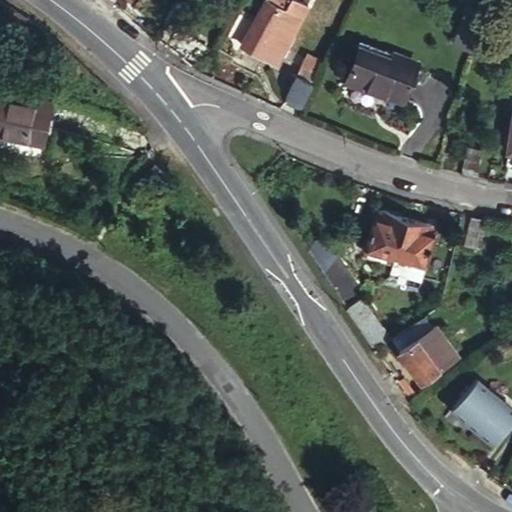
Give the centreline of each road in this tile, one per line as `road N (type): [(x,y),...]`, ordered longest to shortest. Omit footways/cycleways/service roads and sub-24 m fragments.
road 1 (tertiary): [(474,511),(374,407),(174,111)]
road 2 (residential): [(299,511),(184,328),(95,259),(0,218)]
road 3 (unclassified): [(174,111),(219,104),(422,181),(511,202)]
road 4 (tertiary): [(174,111),(130,63),(47,0)]
